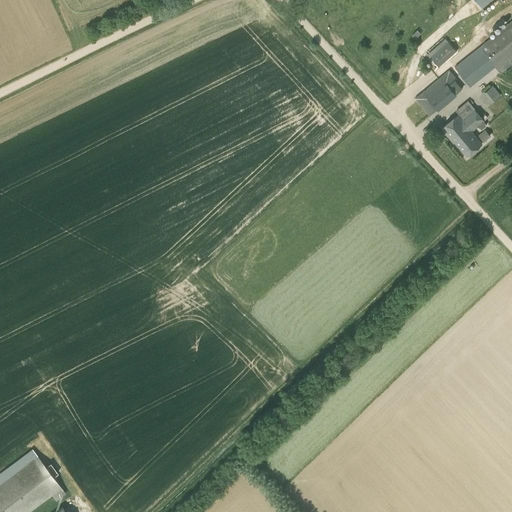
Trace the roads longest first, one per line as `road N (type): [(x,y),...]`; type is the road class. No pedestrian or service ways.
road 1 (unclassified): [(511,246),(283,0)]
road 2 (unclassified): [(195,0),(0,94)]
